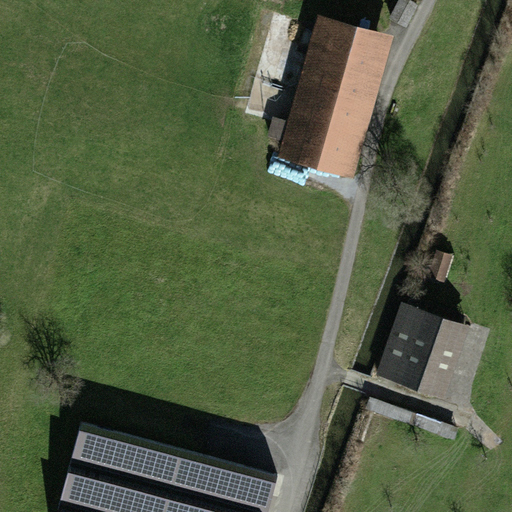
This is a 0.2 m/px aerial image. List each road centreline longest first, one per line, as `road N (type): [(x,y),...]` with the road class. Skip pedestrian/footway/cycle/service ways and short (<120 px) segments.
road 1 (track): [(284,511),(390,87),(431,0)]
road 2 (track): [(323,366),(438,409)]
